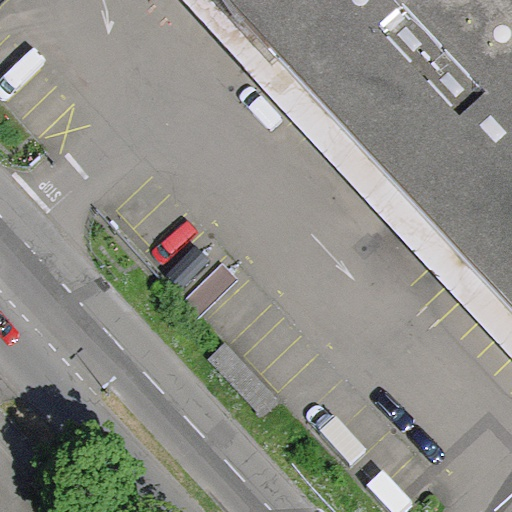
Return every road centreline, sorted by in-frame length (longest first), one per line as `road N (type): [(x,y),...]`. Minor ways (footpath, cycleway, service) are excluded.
road 1 (residential): [(276,511),(0,211)]
road 2 (residential): [(0,335),(160,511)]
